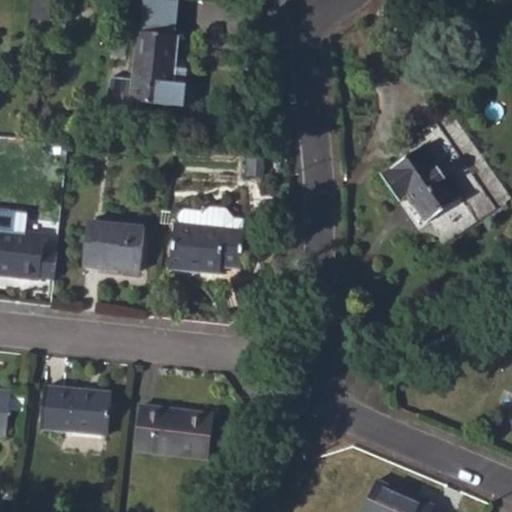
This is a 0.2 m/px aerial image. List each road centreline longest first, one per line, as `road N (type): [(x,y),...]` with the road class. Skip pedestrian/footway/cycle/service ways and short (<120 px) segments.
road 1 (residential): [(302,399),(322,338),(312,0)]
road 2 (residential): [(511,485),(302,399)]
road 3 (residential): [(0,330),(206,355)]
road 4 (residential): [(258,511),(302,399)]
